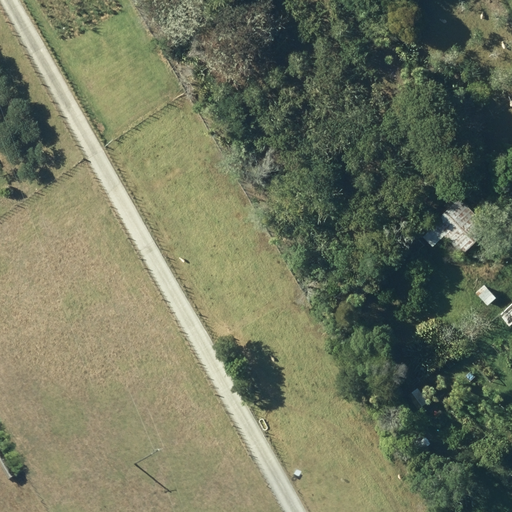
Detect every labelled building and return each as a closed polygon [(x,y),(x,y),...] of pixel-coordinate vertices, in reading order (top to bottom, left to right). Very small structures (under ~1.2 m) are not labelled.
[(433,219),(462,249),(488,223),(459,193),(433,219)] [(443,231),(434,222),(423,232),(433,242),(443,231)] [(478,291),(487,302),(497,294),(487,282),(478,291)] [(502,314),(511,326),(511,307),(511,306),(502,314)] [(415,440),(422,447),(431,438),(425,431),(415,440)]
